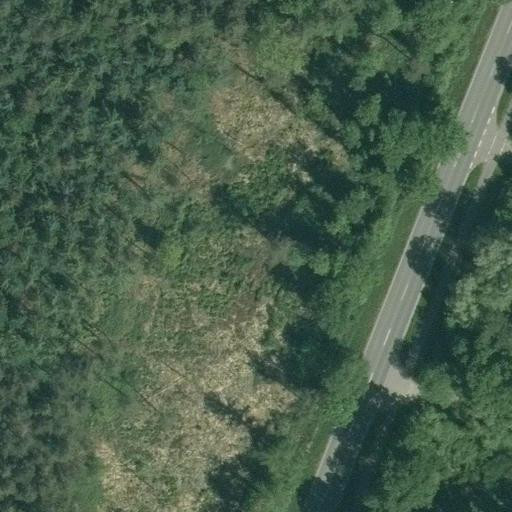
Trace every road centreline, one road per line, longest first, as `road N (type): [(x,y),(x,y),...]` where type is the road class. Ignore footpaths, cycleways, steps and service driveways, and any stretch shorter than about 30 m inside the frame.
road 1 (primary): [(316,511),(511,23)]
road 2 (track): [(369,377),(434,396),(511,396)]
